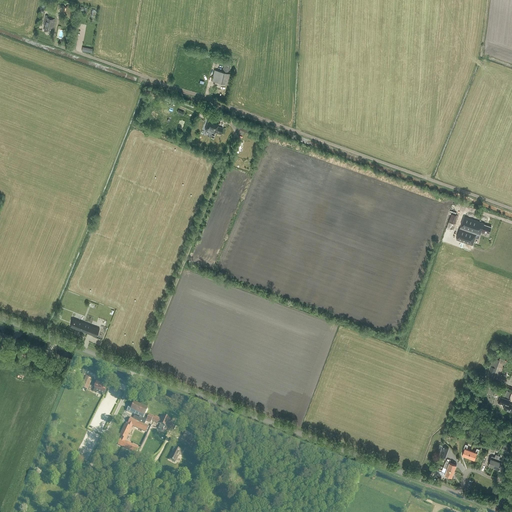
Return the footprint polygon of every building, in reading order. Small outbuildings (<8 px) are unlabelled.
[(66,6),(58,5),(56,12),(64,14),(66,6)] [(73,17),(75,9),(66,7),(66,12),(65,15),(73,17)] [(54,27),(56,18),(46,16),(44,25),(45,25),(44,31),(51,32),(52,27),(54,27)] [(212,81),(226,84),(229,85),(232,74),(228,73),(231,62),(225,60),(223,70),(223,72),(214,70),(212,81)] [(205,130),(215,133),(216,132),(221,134),(222,129),(217,127),(219,123),(209,120),(205,130)] [(453,229),(459,215),(453,213),(448,227),(453,229)] [(465,217),(456,240),(472,246),(477,234),(480,235),(481,233),(484,234),(485,232),(489,233),(491,227),(484,225),(484,224),(465,217)] [(71,324),(70,327),(79,331),(80,329),(88,333),(91,325),(84,323),(84,324),(74,320),(72,324),(71,324)] [(486,377),(493,380),(497,368),(490,366),(486,377)] [(82,384),(84,377),(78,375),(75,381),(82,384)] [(87,391),(92,380),(86,377),(81,389),(87,391)] [(104,396),(108,386),(96,381),(94,388),(95,389),(93,392),(104,396)] [(499,400),(498,403),(501,404),(505,406),(504,409),(511,412),(511,404),(504,402),(506,399),(500,397),(499,400)] [(149,416),(148,416),(145,415),(148,410),(134,404),(131,410),(128,409),(126,412),(135,416),(134,418),(145,423),(146,422),(146,421),(149,416)] [(171,421),(160,416),(159,419),(155,417),(155,418),(154,417),(149,415),(146,421),(146,422),(151,424),(152,421),(160,425),(158,429),(163,431),(165,427),(174,431),(176,426),(170,423),(171,421)] [(144,425),(145,423),(134,418),(133,420),(130,418),(128,424),(127,423),(125,426),(125,425),(119,437),(121,438),(118,446),(136,454),(139,448),(125,442),(132,427),(146,433),(149,427),(144,425)] [(194,443),(196,438),(186,433),(183,438),(194,443)] [(194,443),(183,438),(180,443),(191,449),(194,443)] [(492,442),(490,448),(491,448),(499,451),(501,446),(493,443),(492,442)] [(468,458),(471,451),(467,449),(468,445),(466,444),(464,448),(465,448),(462,455),(468,458)] [(449,448),(443,446),(439,456),(445,458),(449,448)] [(180,457),(182,452),(174,448),(172,452),(173,452),(169,460),(175,463),(179,456),(180,457)] [(471,451),(468,458),(475,460),(477,453),(478,453),(480,449),(477,448),(476,452),(471,451)] [(491,459),(488,465),(494,467),(498,455),(496,455),(495,458),(492,456),(491,459)] [(498,455),(494,467),(499,469),(500,466),(502,460),(499,459),(500,456),(498,455)] [(446,460),(443,467),(447,469),(454,471),(456,465),(449,463),(450,462),(446,460)] [(445,473),(445,475),(452,478),(454,471),(447,469),(445,473)]
